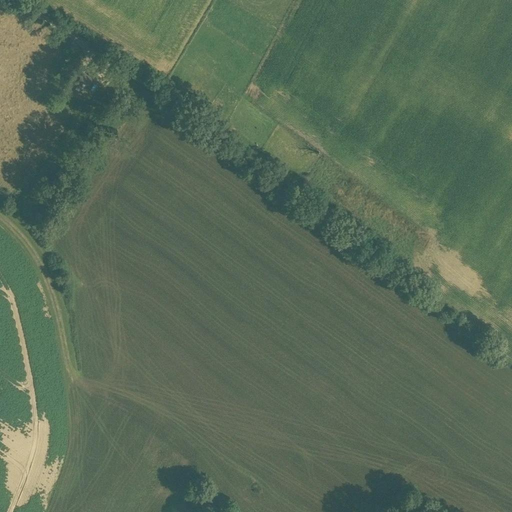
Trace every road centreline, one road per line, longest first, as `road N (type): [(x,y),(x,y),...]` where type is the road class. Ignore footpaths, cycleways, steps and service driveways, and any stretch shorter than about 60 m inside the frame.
road 1 (track): [(21,0),(511,360)]
road 2 (track): [(0,217),(32,248),(49,282),(73,395),(69,470),(53,511)]
